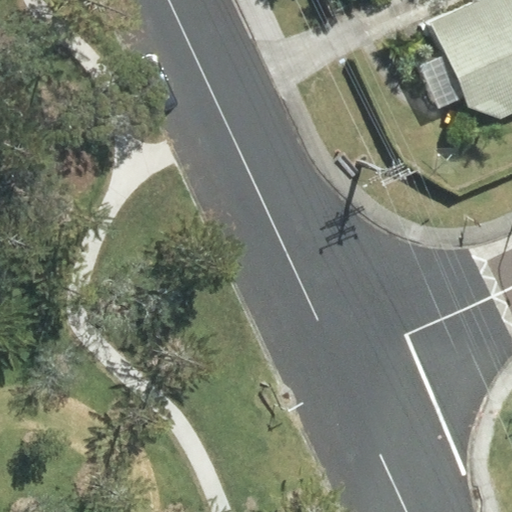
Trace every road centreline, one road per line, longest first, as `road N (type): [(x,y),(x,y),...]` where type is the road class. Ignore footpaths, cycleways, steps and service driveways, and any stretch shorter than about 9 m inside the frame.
road 1 (unclassified): [(348,363),(169,0)]
road 2 (unclassified): [(348,363),(511,287)]
road 3 (unclassified): [(348,363),(417,511)]
